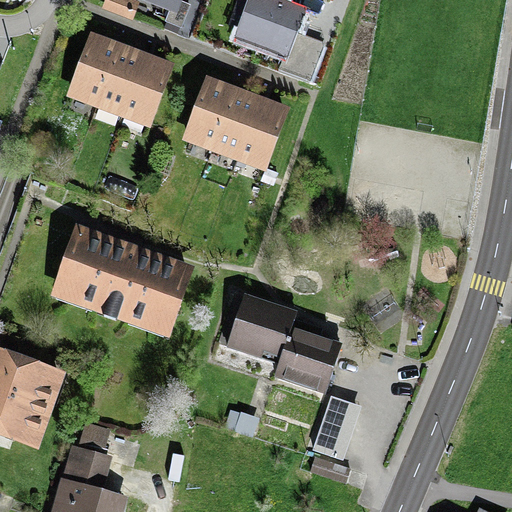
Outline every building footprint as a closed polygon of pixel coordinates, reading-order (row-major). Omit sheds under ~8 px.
[(136,4),(124,0),(107,0),(105,8),(131,18),(136,4)] [(179,0),(149,0),(176,10),(179,0)] [(299,10),(270,0),(252,0),(240,36),(284,51),(299,10)] [(74,96),(150,124),(170,70),(157,66),(140,59),(129,55),(118,51),(107,47),(93,42),(74,96)] [(188,138),(265,166),(284,112),(272,108),(259,103),(247,99),(233,94),(222,90),(207,85),(188,138)] [(194,274),(75,231),(52,293),(171,336),(194,274)] [(293,318),(243,302),(227,354),(274,369),(269,382),(321,398),(336,350),(287,335),(293,318)] [(59,381),(0,361),(0,422),(40,436),(59,381)] [(358,414),(330,404),(314,450),(342,460),(358,414)] [(72,451),(54,511),(121,511),(125,501),(104,495),(113,462),(72,451)] [(311,472),(345,483),(350,469),(315,458),(311,472)]
